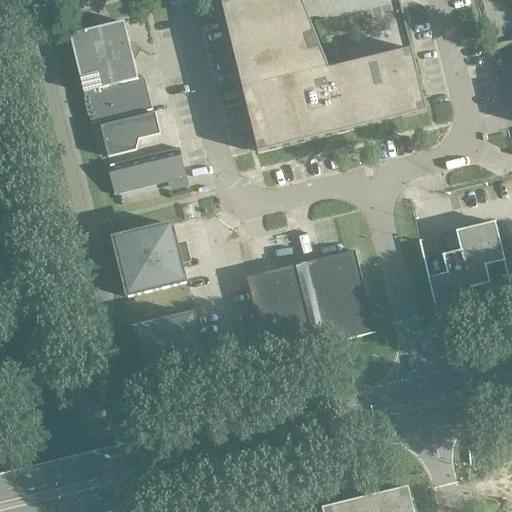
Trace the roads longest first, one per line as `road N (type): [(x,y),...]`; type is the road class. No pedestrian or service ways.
road 1 (secondary): [(419,388),(0,493)]
road 2 (secondary): [(42,511),(427,420)]
road 3 (residential): [(177,0),(227,213),(368,183)]
road 4 (residential): [(368,183),(474,159),(435,0)]
road 5 (unclassified): [(419,388),(368,183)]
road 6 (unknown): [(222,192),(217,338)]
